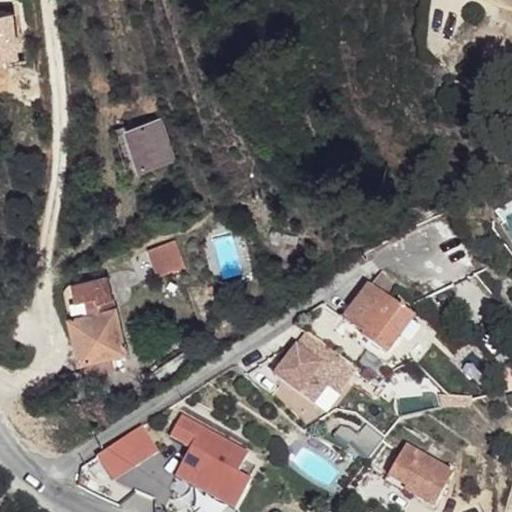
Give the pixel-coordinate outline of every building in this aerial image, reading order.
[(511,14),(511,0),(491,0),(492,7),(503,17),(511,16),(511,14)] [(121,134),(119,135),(132,171),(136,171),(167,158),(154,122),(121,134)] [(132,171),(119,135),(121,134),(119,128),(105,133),(123,180),(137,176),(136,171),(132,171)] [(173,238),(145,250),(157,277),(186,266),(173,238)] [(396,288),(380,271),(371,283),(389,296),(396,288)] [(107,277),(70,285),(75,301),(85,300),(88,314),(68,319),(78,362),(85,362),(111,355),(123,352),(107,277)] [(389,296),(371,283),(345,318),(367,334),(365,338),(388,354),(415,316),(407,310),(409,307),(404,304),(402,306),(389,296)] [(314,423),(358,373),(320,341),(309,354),(298,344),(266,381),(314,423)] [(111,355),(85,362),(88,376),(114,370),(111,355)] [(245,453),(179,417),(167,438),(188,449),(173,477),(232,508),(248,479),(234,472),(245,453)] [(139,427),(116,443),(132,467),(155,451),(139,427)] [(453,470),(406,441),(387,474),(405,484),(404,488),(433,504),(453,470)] [(116,443),(98,455),(115,479),(132,467),(116,443)]
